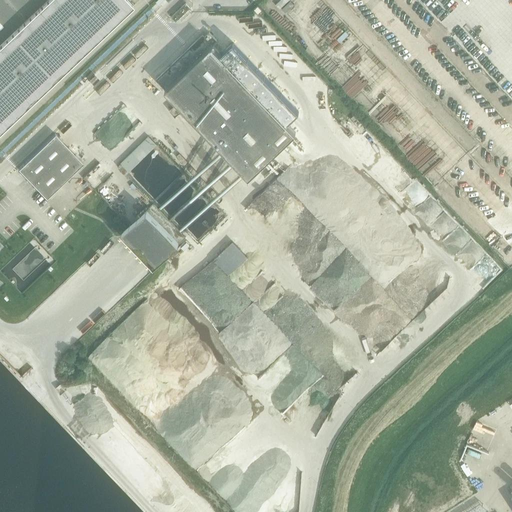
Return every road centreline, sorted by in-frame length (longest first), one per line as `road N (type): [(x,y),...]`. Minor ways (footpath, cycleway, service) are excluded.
road 1 (unknown): [(373,374),(266,251),(189,143),(134,92),(115,89),(65,110)]
road 2 (unknown): [(511,189),(329,0)]
